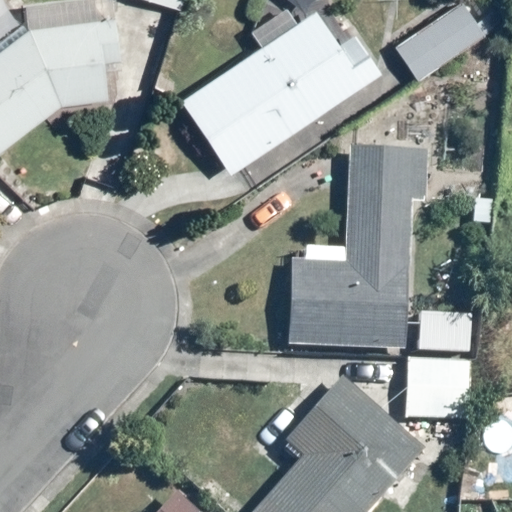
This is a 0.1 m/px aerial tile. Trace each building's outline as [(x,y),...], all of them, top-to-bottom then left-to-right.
[(0,161),(62,109),(113,101),(112,90),(127,88),(120,18),(117,0),(52,0),(26,3),(30,32),(0,52),(0,161)] [(417,83),(507,18),(494,0),(484,0),(473,8),(468,0),(449,0),(388,43),(417,83)] [(344,48),(319,11),(248,57),(243,49),(178,92),(232,174),(381,76),(357,40),(344,48)] [(291,347),(406,351),(404,419),(472,421),(477,312),(408,310),(412,203),(426,203),(427,153),(352,150),(348,248),(295,246),(291,347)] [(358,511),(395,472),(420,444),(341,373),(275,446),(291,461),(245,511),(358,511)] [(188,511),(171,495),(154,511),(188,511)]
